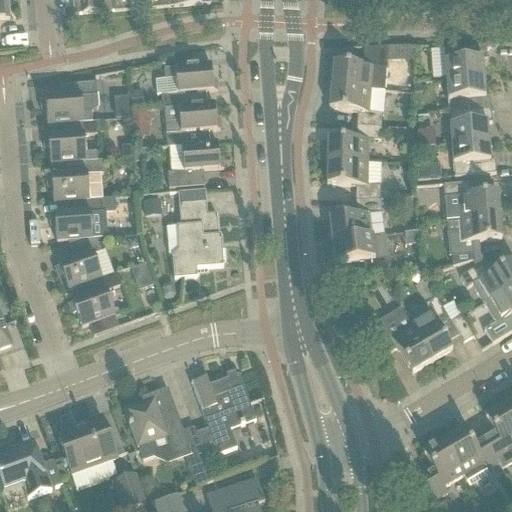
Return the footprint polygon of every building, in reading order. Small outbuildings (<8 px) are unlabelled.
[(0,0),(0,21),(9,21),(7,0),(0,0)] [(72,0),(74,17),(142,11),(140,0),(72,0)] [(140,0),(142,11),(210,6),(209,0),(140,0)] [(434,0),(434,9),(446,9),(445,0),(434,0)] [(481,61),(486,61),(485,47),(443,50),(446,83),(482,80),(481,61)] [(384,93),(386,68),(388,49),(363,49),(361,68),(333,65),(331,89),(384,93)] [(164,82),(155,83),(156,98),(160,98),(161,110),(163,110),(166,110),(177,109),(206,106),(205,94),(217,93),(216,87),(212,87),(211,67),(163,71),(164,82)] [(489,98),(484,99),(482,80),(446,83),(448,115),(490,112),(489,98)] [(91,115),(98,110),(96,84),(60,87),(61,100),(40,102),(41,107),(45,107),(47,128),(63,126),(99,124),(99,123),(92,124),(91,115)] [(331,89),(329,112),(357,114),(357,128),(380,129),(381,116),(384,93),(331,89)] [(166,110),(163,110),(164,125),(166,149),(182,148),(209,146),(208,133),(220,132),(220,126),(215,126),(214,106),(206,106),(177,109),(166,110)] [(486,125),(491,125),(490,112),(448,115),(451,147),(487,144),(486,125)] [(140,113),(130,113),(131,124),(141,123),(140,113)] [(84,138),(100,137),(99,124),(63,126),(64,139),(44,140),(44,146),(48,146),(50,166),(66,165),(102,162),(97,162),(96,154),(85,155),(84,138)] [(380,142),(380,129),(357,128),(356,142),(328,141),(327,164),(368,165),(368,142),(380,142)] [(433,130),(416,132),(418,149),(435,147),(433,130)] [(494,162),(489,162),(487,144),(451,147),(454,179),(495,176),(494,162)] [(223,165),(218,165),(217,145),(209,146),(182,148),(184,173),(167,175),(168,191),(204,188),(203,172),(223,171),(223,165)] [(87,177),(103,175),(102,162),(66,165),(67,178),(47,179),(47,185),(51,185),(53,205),(61,205),(114,200),(89,202),(87,177)] [(327,164),(327,188),(355,188),(356,203),(380,201),(380,200),(380,187),(380,165),(368,165),(327,164)] [(447,186),(442,187),(443,200),(445,200),(456,199),(458,222),(499,218),(497,195),(492,196),(468,197),(467,185),(447,186)] [(206,217),(205,204),(205,193),(178,195),(181,228),(175,228),(176,240),(167,241),(168,256),(172,259),(172,262),(173,281),(197,280),(196,273),(208,272),(207,270),(223,269),(222,264),(225,264),(224,252),(221,253),(220,237),(218,238),(216,216),(206,217)] [(90,216),(115,214),(114,200),(61,205),(62,217),(50,218),(50,224),(54,224),(56,244),(67,243),(96,241),(92,241),(90,216)] [(357,217),(329,220),(332,244),(384,237),(380,201),(356,203),(357,217)] [(142,204),(144,220),(162,218),(160,202),(142,204)] [(447,235),(448,259),(451,258),(453,258),(473,257),(472,244),(479,244),(501,242),(499,218),(458,222),(459,234),(447,235)] [(364,276),(389,273),(384,237),(332,244),(335,267),(363,263),(364,276)] [(93,256),(100,253),(96,241),(67,243),(74,263),(55,270),(57,275),(61,274),(68,293),(83,288),(116,275),(101,280),(93,256)] [(453,258),(451,258),(452,270),(471,264),(474,263),(473,257),(453,258)] [(483,307),(489,303),(511,289),(511,263),(487,277),(481,267),(459,279),(466,291),(472,287),(483,307)] [(80,302),(68,307),(70,312),(74,310),(81,330),(115,318),(106,293),(121,288),(116,275),(83,288),(75,290),(80,302)] [(511,289),(489,303),(483,307),(495,326),(484,332),(493,346),(510,336),(511,334),(511,328),(507,320),(511,316),(511,289)] [(448,321),(438,304),(436,300),(424,307),(430,317),(410,328),(432,364),(452,352),(437,327),(448,321)] [(0,316),(0,351),(11,347),(0,316)] [(463,345),(474,339),(461,318),(450,324),(463,345)] [(395,324),(385,329),(381,322),(369,329),(386,358),(397,351),(411,375),(432,364),(410,328),(400,334),(395,324)] [(206,380),(191,385),(207,431),(196,436),(202,454),(205,462),(217,457),(236,450),(230,432),(255,423),(238,376),(208,387),(206,380)] [(143,406),(124,413),(128,424),(127,424),(128,428),(142,465),(154,460),(156,456),(151,444),(167,438),(176,463),(185,460),(195,489),(213,483),(205,462),(202,454),(191,458),(182,433),(174,410),(167,391),(141,400),(143,406)] [(493,433),(482,439),(498,466),(501,472),(511,465),(511,419),(505,407),(503,409),(502,407),(494,412),(495,413),(485,419),(493,433)] [(116,463),(107,437),(100,418),(83,424),(85,429),(57,439),(71,478),(116,463)] [(445,443),(443,444),(464,479),(469,488),(489,476),(487,473),(498,466),(482,439),(471,446),(463,432),(453,438),(452,437),(444,441),(445,443)] [(33,443),(0,454),(0,493),(0,494),(1,497),(23,490),(28,503),(52,495),(42,466),(33,443)] [(445,491),(464,479),(443,444),(423,456),(431,469),(419,476),(434,502),(447,495),(445,491)] [(120,511),(134,511),(147,507),(135,477),(111,487),(120,511)] [(257,511),(257,508),(263,506),(255,483),(206,499),(210,511),(257,511)] [(156,511),(181,511),(176,497),(154,505),(156,511)]
